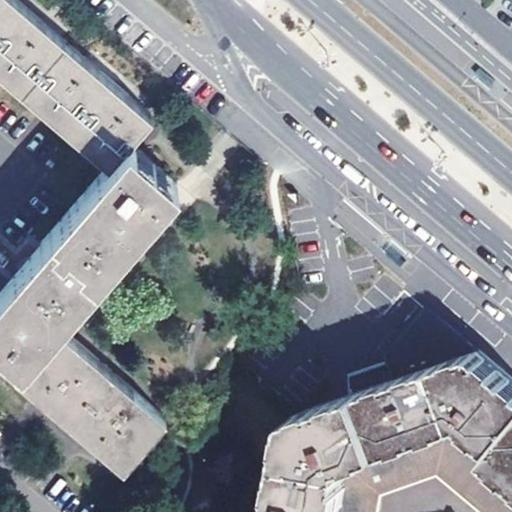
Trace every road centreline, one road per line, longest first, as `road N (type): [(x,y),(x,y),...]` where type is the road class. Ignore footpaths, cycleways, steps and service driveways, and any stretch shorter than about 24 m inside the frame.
road 1 (residential): [(224,51),(255,107),(511,323)]
road 2 (secondary): [(218,0),(511,253)]
road 3 (secondary): [(511,172),(310,0)]
